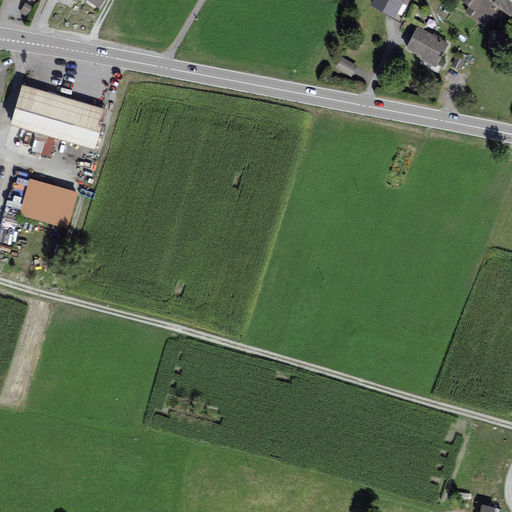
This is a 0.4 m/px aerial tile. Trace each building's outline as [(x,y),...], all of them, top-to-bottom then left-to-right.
[(402,0),(372,0),(371,4),(393,16),(402,0)] [(511,13),(511,0),(458,0),(468,7),(464,13),(481,25),(496,5),(511,15),(511,13)] [(33,6),(25,1),(19,12),(27,16),(33,6)] [(448,44),(417,28),(407,48),(437,64),(448,44)] [(508,32),(488,31),(487,53),(507,54),(508,32)] [(357,66),(341,57),(334,67),(351,77),(357,66)] [(107,109),(22,83),(9,125),(94,150),(107,109)] [(79,192),(30,178),(19,215),(68,229),(79,192)]
